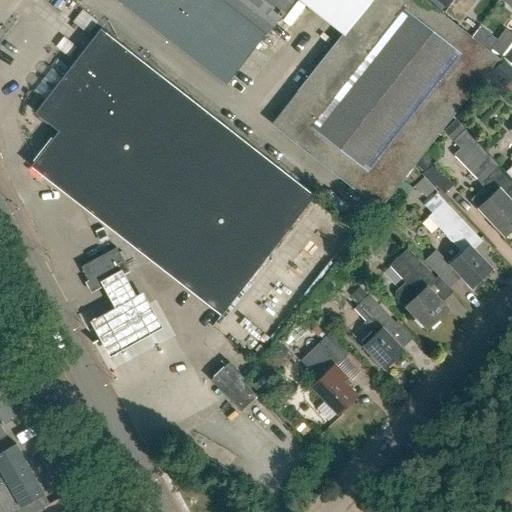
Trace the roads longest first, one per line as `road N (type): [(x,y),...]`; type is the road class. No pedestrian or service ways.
road 1 (tertiary): [(162,511),(0,218)]
road 2 (residential): [(332,511),(511,304)]
